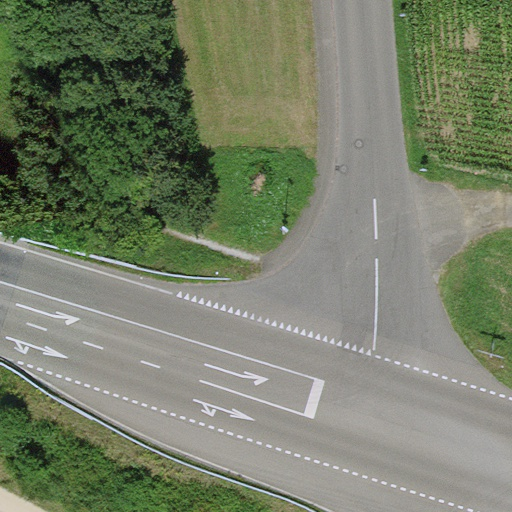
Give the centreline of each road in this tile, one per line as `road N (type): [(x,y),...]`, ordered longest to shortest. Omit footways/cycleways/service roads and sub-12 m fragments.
road 1 (unclassified): [(359,412),(378,349),(359,0)]
road 2 (primary): [(359,412),(0,298)]
road 3 (primary): [(511,461),(359,412)]
road 4 (track): [(378,245),(481,212),(511,215)]
